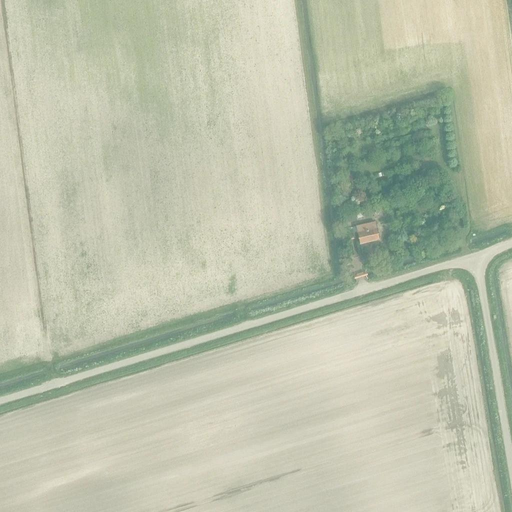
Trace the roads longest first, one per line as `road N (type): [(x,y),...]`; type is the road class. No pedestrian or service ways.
road 1 (unclassified): [(0,399),(477,258)]
road 2 (unclassified): [(511,474),(477,258)]
